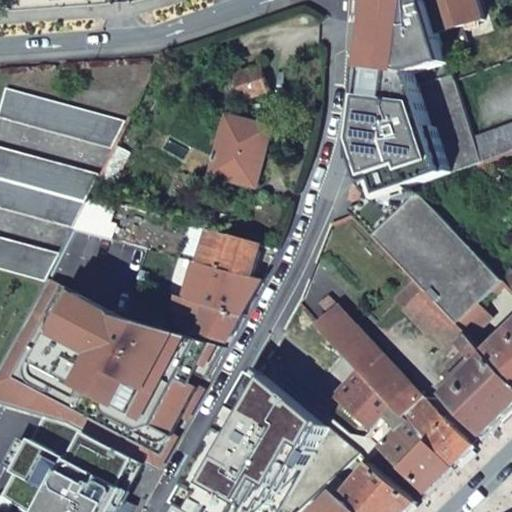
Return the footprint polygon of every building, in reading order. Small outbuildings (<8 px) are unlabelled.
[(406,0),(408,10),(434,4),(433,3),(432,0),(406,0)] [(480,0),(434,0),(446,34),(468,27),(487,20),(480,0)] [(468,27),(446,34),(451,51),(473,44),(468,27)] [(114,148),(127,122),(9,89),(2,116),(114,148)] [(276,131),(231,119),(222,157),(219,156),(218,162),(220,163),(216,178),(261,189),(266,169),(272,171),(276,157),(270,155),(276,131)] [(511,125),(480,138),(487,161),(511,152),(511,125)] [(89,197),(100,175),(0,146),(0,205),(74,227),(89,197)] [(427,196),(418,186),(393,195),(407,212),(427,196)] [(107,203),(89,197),(74,227),(73,229),(91,234),(107,203)] [(235,240),(212,233),(203,264),(255,278),(265,245),(236,237),(235,240)] [(0,268),(47,281),(60,255),(0,238),(0,268)] [(246,316),(265,281),(255,278),(203,264),(200,263),(188,301),(246,316)] [(511,378),(511,284),(506,278),(498,270),(489,279),(504,299),(511,308),(511,331),(489,355),(511,378)] [(449,396),(490,437),(511,415),(511,378),(489,355),(458,322),(422,284),(420,282),(402,299),(450,351),(461,341),(470,350),(446,373),(459,386),(449,396)] [(363,369),(398,406),(418,386),(332,296),(324,303),(334,315),(322,326),(363,369)] [(231,343),(246,316),(188,301),(182,299),(177,313),(205,321),(201,334),(231,343)] [(144,318),(142,325),(153,328),(154,321),(144,318)] [(259,368),(265,373),(277,382),(286,371),(266,355),(259,368)] [(257,385),(265,373),(259,368),(251,382),(257,385)] [(388,417),(398,406),(363,369),(339,396),(377,428),(388,417)] [(418,386),(398,406),(414,422),(457,467),(481,445),(427,395),(425,396),(418,386)] [(243,397),(234,411),(285,451),(293,442),(243,397)] [(312,411),(319,418),(332,428),(342,416),(322,399),(312,411)] [(47,418),(0,405),(0,466),(24,474),(29,456),(36,458),(47,418)] [(414,422),(398,406),(388,417),(403,432),(414,422)] [(285,505),(294,511),(303,511),(331,487),(285,451),(234,411),(206,460),(246,492),(259,470),(291,497),(285,505)] [(336,461),(351,443),(332,428),(319,418),(305,435),(336,461)] [(457,467),(414,422),(403,432),(386,447),(432,492),(457,467)] [(32,476),(36,458),(29,456),(24,474),(32,476)] [(206,460),(193,484),(226,511),(271,511),(246,492),(206,460)] [(364,511),(411,511),(422,502),(375,463),(355,487),(345,478),(342,481),(340,484),(339,488),(339,493),(364,511)] [(109,476),(85,511),(127,511),(138,495),(109,476)] [(364,511),(339,493),(321,511),(364,511)]
